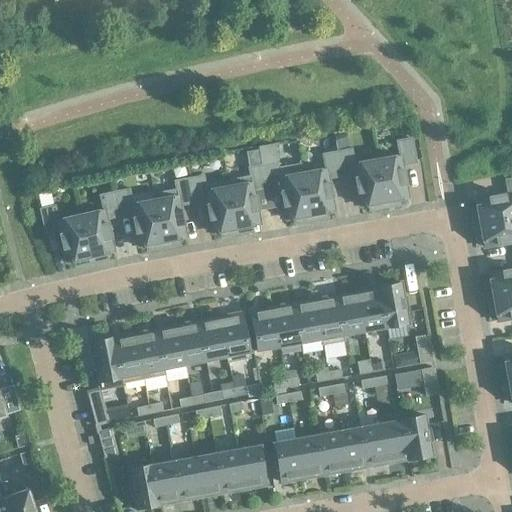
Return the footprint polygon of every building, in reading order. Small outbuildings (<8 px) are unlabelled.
[(376,161),(385,208),(400,205),(399,199),(407,198),(401,165),(415,163),(411,139),(397,142),(399,157),(376,161)] [(311,221),(302,174),(279,178),(273,144),(259,146),(263,166),(267,190),(280,187),(281,192),(283,207),(284,207),(286,220),(294,218),(295,224),(311,221)] [(337,153),(341,176),(354,174),(355,178),(357,193),(358,193),(360,206),(368,205),(369,211),(385,208),(376,161),(353,165),(350,150),(337,153)] [(302,174),(311,221),(326,219),(325,213),(333,211),(331,198),(329,183),(328,183),(327,179),(341,176),(337,153),(323,155),(325,170),(302,174)] [(227,180),(237,235),(252,232),(251,226),(259,225),(257,212),(257,211),(255,197),(254,197),(253,192),(267,190),(263,166),(247,169),(248,177),(227,180)] [(188,179),(193,203),(206,201),(207,205),(209,220),(210,220),(212,233),(220,232),(221,238),(237,235),(227,180),(204,185),(202,177),(188,179)] [(153,194),(163,248),(178,245),(177,239),(185,238),(183,225),(180,210),(179,206),(193,203),(188,179),(175,182),(176,190),(153,194)] [(474,225),(511,218),(511,179),(505,181),(508,195),(503,195),(488,198),(475,200),(477,209),(471,210),(474,225)] [(114,193),(119,217),(132,214),(133,218),(133,219),(135,233),(136,233),(138,247),(146,245),(147,251),(163,248),(153,194),(152,194),(154,201),(131,205),(128,190),(114,193)] [(80,216),(91,263),(106,259),(105,254),(113,252),(110,239),(107,224),(106,224),(105,220),(119,217),(114,193),(101,196),(104,211),(80,216)] [(91,263),(80,216),(57,221),(54,207),(40,210),(45,233),(59,230),(66,262),(74,261),(76,266),(91,263)] [(511,218),(474,225),(476,241),(482,239),(484,248),(497,245),(497,246),(511,243),(511,242),(511,218)] [(487,299),(511,294),(511,269),(502,272),(489,274),(490,283),(484,284),(487,299)] [(378,288),(385,329),(407,324),(405,310),(408,310),(406,297),(403,298),(400,284),(378,288)] [(357,293),(364,331),(384,328),(384,329),(385,329),(378,288),(377,288),(377,289),(357,293)] [(336,296),(344,342),(345,342),(343,335),(364,331),(357,293),(336,296)] [(511,294),(487,299),(490,315),(496,313),(497,322),(510,319),(511,319),(511,294)] [(454,295),(439,295),(439,317),(455,317),(454,295)] [(344,342),(336,296),(314,300),(323,346),(324,355),(345,351),(344,342)] [(293,304),(300,343),(320,339),(321,346),(323,346),(314,300),(293,304)] [(272,308),(279,347),(300,343),(293,304),(272,308)] [(279,347),(272,308),(249,312),(256,351),(279,347)] [(219,318),(227,363),(249,359),(241,314),(219,318)] [(227,363),(219,318),(198,322),(205,360),(225,357),(226,364),(227,363)] [(205,360),(198,322),(176,326),(183,364),(205,360)] [(183,364),(176,326),(155,330),(163,376),(165,375),(163,368),(183,364)] [(163,376),(155,330),(134,334),(142,380),(163,376)] [(142,380),(134,334),(114,338),(114,336),(113,337),(121,385),(122,385),(122,383),(142,380)] [(415,339),(419,364),(432,362),(428,336),(415,339)] [(121,385),(113,337),(90,341),(93,356),(90,357),(92,369),(95,369),(99,389),(121,385)] [(502,381),(511,379),(511,355),(504,357),(505,365),(499,366),(502,381)] [(371,373),(370,365),(369,360),(357,362),(359,375),(371,373)] [(370,365),(371,373),(384,371),(382,362),(370,365)] [(329,381),(327,372),(326,368),(314,370),(316,383),(329,381)] [(425,396),(438,394),(433,368),(420,370),(425,396)] [(327,372),(329,381),(341,379),(340,370),(327,372)] [(396,386),(417,382),(415,371),(394,375),(396,386)] [(372,379),(374,387),(386,385),(385,377),(372,379)] [(285,380),(286,389),(299,386),(297,378),(285,380)] [(374,387),(372,379),(360,381),(362,390),(374,387)] [(511,379),(502,381),(505,397),(511,396),(511,403),(511,379)] [(286,389),(285,380),(272,382),(274,391),(286,389)] [(330,387),(331,395),(344,393),(342,384),(330,387)] [(232,389),(234,398),(247,395),(245,386),(232,389)] [(331,395),(330,387),(317,389),(319,397),(331,395)] [(234,398),(232,389),(221,391),(222,400),(234,398)] [(287,394),(289,403),(301,401),(300,392),(287,394)] [(289,403),(287,394),(275,397),(276,405),(289,403)] [(190,398),(191,406),(205,403),(203,395),(190,398)] [(108,423),(101,398),(89,401),(96,426),(108,423)] [(191,406),(190,398),(178,400),(180,408),(191,406)] [(243,411),(241,402),(228,405),(230,413),(243,411)] [(147,406),(149,415),(162,412),(161,403),(147,406)] [(149,415),(147,406),(136,408),(138,417),(149,415)] [(207,409),(209,417),(221,415),(219,406),(207,409)] [(209,417),(207,409),(195,411),(196,420),(209,417)] [(165,417),(166,426),(179,423),(177,415),(165,417)] [(402,420),(409,461),(431,457),(429,442),(432,442),(430,429),(427,430),(424,416),(402,420)] [(166,426),(165,417),(152,420),(154,428),(166,426)] [(408,461),(409,461),(402,420),(401,420),(401,421),(381,425),(388,463),(408,460),(408,461)] [(388,463),(381,425),(359,429),(366,467),(388,463)] [(110,429),(97,432),(104,457),(117,454),(110,429)] [(366,467),(359,429),(338,433),(345,471),(366,467)] [(14,437),(17,448),(29,445),(26,433),(14,437)] [(345,471),(338,433),(317,436),(324,475),(345,471)] [(324,475),(317,436),(296,440),(303,479),(324,475)] [(303,479),(296,440),(273,444),(280,483),(303,479)] [(237,451),(244,490),(266,486),(259,447),(237,451)] [(31,451),(19,454),(22,466),(34,463),(31,451)] [(215,455),(222,493),(244,490),(237,451),(215,455)] [(194,459),(201,497),(222,493),(215,455),(194,459)] [(173,462),(180,501),(201,497),(194,459),(173,462)] [(180,501),(173,462),(153,466),(152,465),(151,465),(159,506),(160,506),(160,505),(180,501)] [(159,506),(151,465),(129,469),(132,483),(129,484),(131,496),(134,496),(136,510),(159,506)] [(6,498),(10,511),(35,511),(33,506),(33,507),(27,491),(6,498)] [(10,511),(6,498),(5,498),(6,502),(0,504),(0,511),(10,511)]
